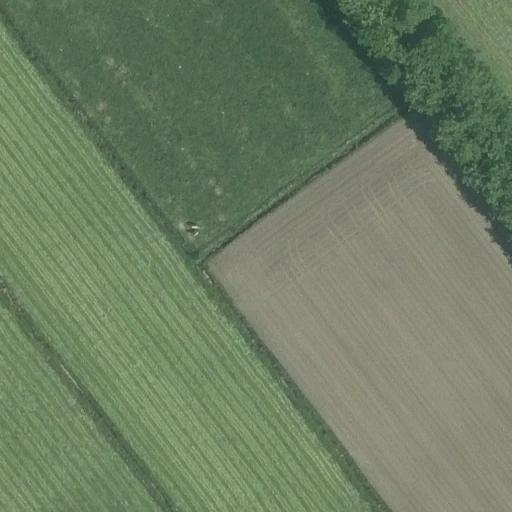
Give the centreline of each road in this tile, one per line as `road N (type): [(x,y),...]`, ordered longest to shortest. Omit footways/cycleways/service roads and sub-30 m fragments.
road 1 (residential): [(401,82),(164,266)]
road 2 (residential): [(347,511),(191,302)]
road 3 (residential): [(0,451),(191,302)]
road 4 (residential): [(84,162),(264,33)]
road 5 (residential): [(84,162),(0,54)]
road 6 (residential): [(164,266),(84,162)]
